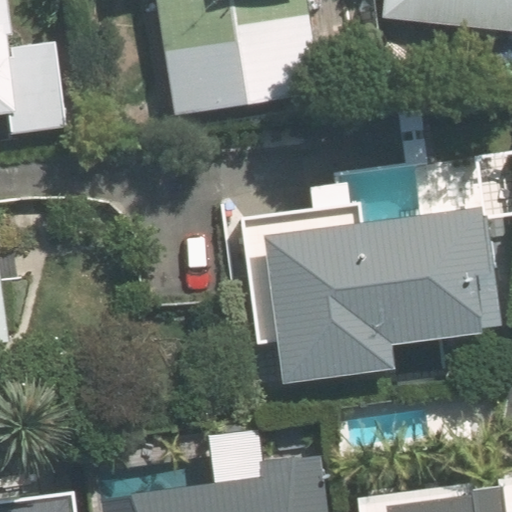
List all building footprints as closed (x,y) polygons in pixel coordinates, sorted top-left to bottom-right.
[(159,0),(174,112),(352,88),(340,0),(159,0)] [(494,0),(409,0),(409,24),(493,27),(494,0)] [(0,112),(8,112),(11,135),(65,129),(53,46),(5,53),(2,27),(0,27),(0,112)] [(346,204),(344,186),(307,191),(309,209),(237,218),(253,344),(280,340),(284,377),(386,363),(383,343),(497,328),(482,215),(357,231),(353,202),(346,204)] [(324,511),(317,453),(258,461),(260,477),(97,498),(98,511),(324,511)] [(511,511),(511,481),(496,483),(497,492),(467,497),(466,487),(355,501),(356,511),(511,511)]
